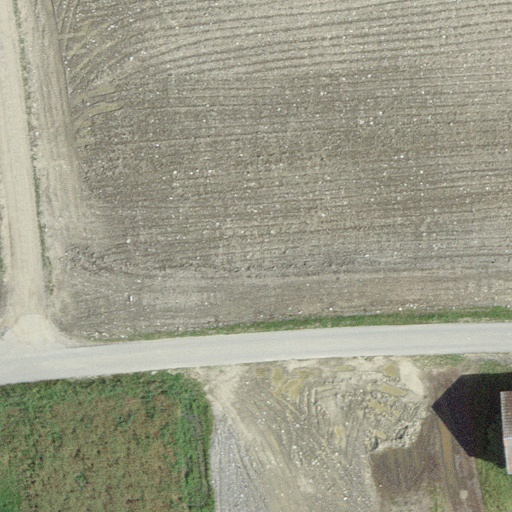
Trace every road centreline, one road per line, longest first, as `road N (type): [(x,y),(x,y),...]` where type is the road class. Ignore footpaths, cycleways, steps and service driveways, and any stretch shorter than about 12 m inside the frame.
road 1 (unclassified): [(0,369),(511,338)]
road 2 (track): [(0,73),(39,365)]
